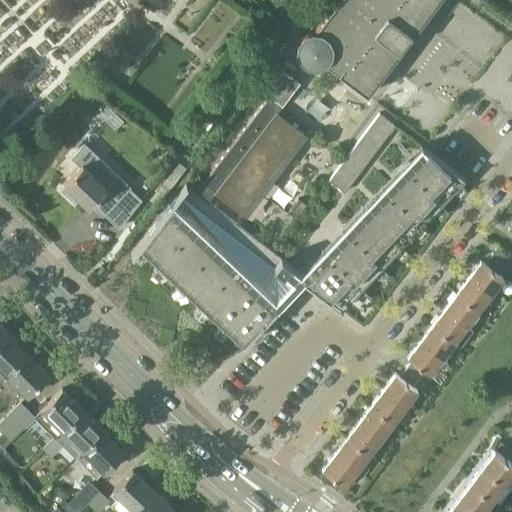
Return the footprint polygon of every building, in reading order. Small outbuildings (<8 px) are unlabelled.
[(306,61),(309,62),(312,63),(315,63),(316,62),(319,62),(321,61),(322,60),(338,72),(366,94),(400,48),(399,47),(409,34),(410,35),(436,0),(336,0),(313,31),(308,31),(306,32),(305,33),(302,35),(301,37),(300,38),(299,39),(298,41),(298,43),(297,44),(297,46),(297,48),(297,51),(298,52),(299,54),(300,56),(300,57),(302,59),(304,60),(305,61),(306,61)] [(250,81),(282,105),(300,81),(269,57),(250,81)] [(195,192),(209,202),(216,193),(244,216),(306,134),(278,112),(283,106),(269,96),(195,192)] [(328,179),(344,191),(394,125),(379,113),(328,179)] [(425,150),(304,278),(303,279),(341,308),(342,307),(463,179),(464,178),(426,149),(425,150)] [(63,182),(88,206),(107,186),(94,174),(102,165),(90,155),(83,163),(81,162),(63,182)] [(242,343),(243,344),(303,279),(304,278),(305,276),(209,202),(195,192),(186,185),(186,184),(185,183),(131,255),(132,256),(139,246),(242,343)] [(497,248),(485,263),(499,274),(510,258),(497,248)] [(481,260),(468,276),(490,293),(503,277),(499,274),(485,263),(481,260)] [(468,276),(456,292),(478,309),(490,293),(468,276)] [(456,292),(444,308),(466,325),(478,309),(456,292)] [(444,308),(432,324),(454,341),(466,325),(444,308)] [(432,324),(420,340),(442,357),(454,341),(432,324)] [(0,340),(0,366),(6,373),(7,374),(28,354),(7,333),(0,340)] [(411,360),(425,370),(429,373),(442,357),(420,340),(407,356),(411,360)] [(0,380),(0,381),(9,391),(17,384),(28,395),(48,375),(28,354),(7,374),(6,373),(0,378),(0,380)] [(411,360),(399,375),(413,386),(425,370),(411,360)] [(395,372),(382,389),(405,406),(417,389),(413,386),(399,375),(395,372)] [(35,416),(55,435),(56,437),(63,430),(83,410),(62,389),(35,416)] [(382,389),(370,405),(393,422),(405,406),(382,389)] [(0,435),(3,433),(27,408),(20,401),(0,420),(0,435)] [(370,405),(358,420),(380,437),(393,422),(370,405)] [(27,408),(3,433),(10,440),(35,415),(27,408)] [(73,441),(82,449),(83,450),(104,430),(83,410),(63,430),(56,437),(55,435),(42,447),(51,456),(63,444),(66,448),(73,441)] [(358,420),(346,436),(368,453),(380,437),(358,420)] [(83,450),(82,449),(75,456),(96,477),(103,470),(104,471),(124,451),(104,430),(83,450)] [(346,436),(334,452),(356,469),(368,453),(346,436)] [(511,450),(500,441),(495,448),(493,447),(444,511),(478,511),(511,467),(511,450)] [(356,469),(334,452),(321,469),(344,486),(356,469)] [(132,509),(152,488),(133,470),(113,491),(132,509)] [(88,502),(100,490),(88,479),(63,506),(69,511),(77,511),(87,502),(88,503),(88,502)] [(164,511),(170,506),(152,488),(132,509),(135,511),(164,511)] [(88,502),(88,503),(97,511),(109,499),(100,490),(88,502)]
